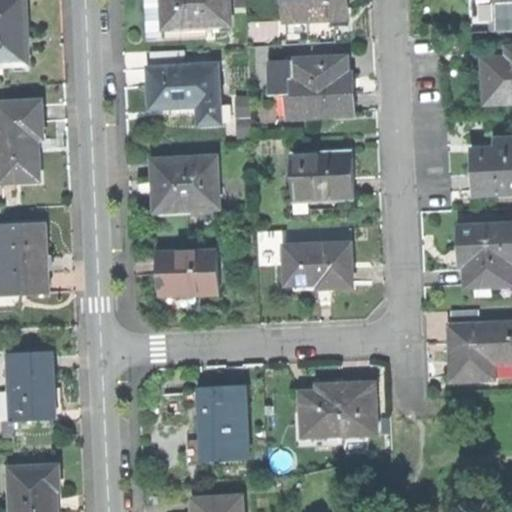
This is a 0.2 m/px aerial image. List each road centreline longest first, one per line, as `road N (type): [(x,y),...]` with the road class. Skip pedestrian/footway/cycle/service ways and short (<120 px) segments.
road 1 (residential): [(85,0),(102,352)]
road 2 (residential): [(391,0),(408,338)]
road 3 (residential): [(102,352),(408,338)]
road 4 (residential): [(102,352),(110,511)]
